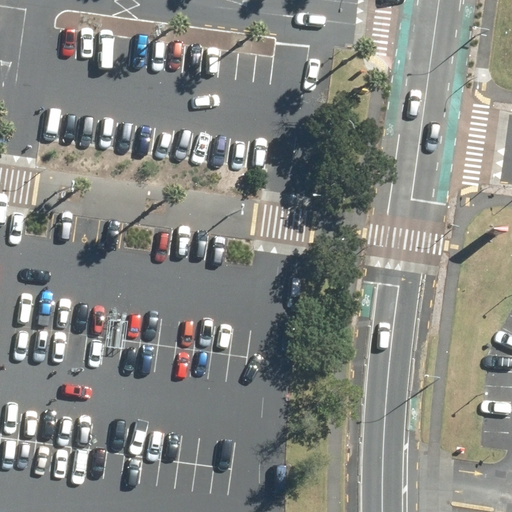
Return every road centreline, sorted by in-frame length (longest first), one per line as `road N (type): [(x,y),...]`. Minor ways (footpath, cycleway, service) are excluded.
road 1 (secondary): [(383,511),(385,411),(421,135)]
road 2 (secondary): [(421,135),(439,0)]
